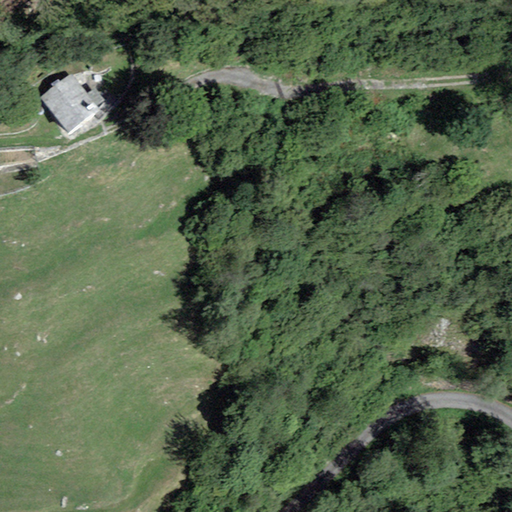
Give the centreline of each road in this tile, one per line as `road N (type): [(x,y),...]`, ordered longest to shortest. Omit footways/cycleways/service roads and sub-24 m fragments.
road 1 (track): [(242,82),(316,94),(511,70)]
road 2 (unclassified): [(292,511),(409,407),(461,399),(511,420)]
